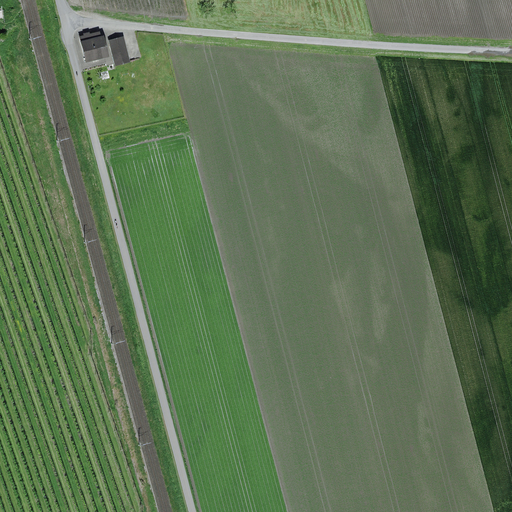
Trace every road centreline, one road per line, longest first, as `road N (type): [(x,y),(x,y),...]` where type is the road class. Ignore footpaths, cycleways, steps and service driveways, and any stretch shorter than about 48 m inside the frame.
road 1 (unclassified): [(192,511),(65,21)]
road 2 (unclassified): [(511,52),(65,21)]
